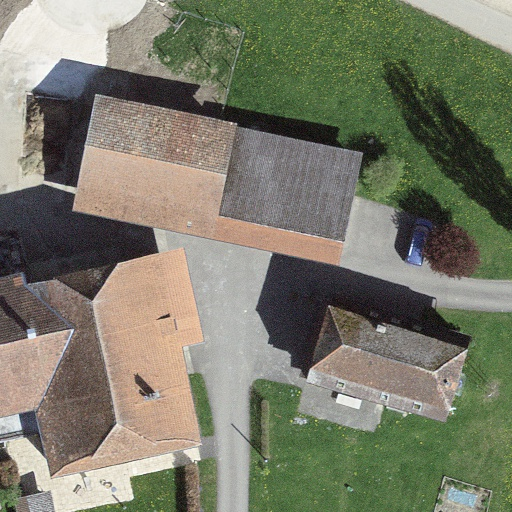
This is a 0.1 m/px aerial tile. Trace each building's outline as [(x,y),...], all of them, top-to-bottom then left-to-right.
[(86,189),(249,223),(266,139),(103,105),(86,189)] [(352,157),(266,139),(249,223),(335,241),(352,157)] [(0,440),(46,430),(55,469),(195,438),(156,257),(121,265),(117,246),(14,266),(19,288),(0,292),(0,440)] [(446,414),(466,342),(345,305),(344,310),(325,304),(310,350),(315,351),(308,374),(446,414)] [(16,500),(19,511),(51,511),(47,493),(16,500)]
